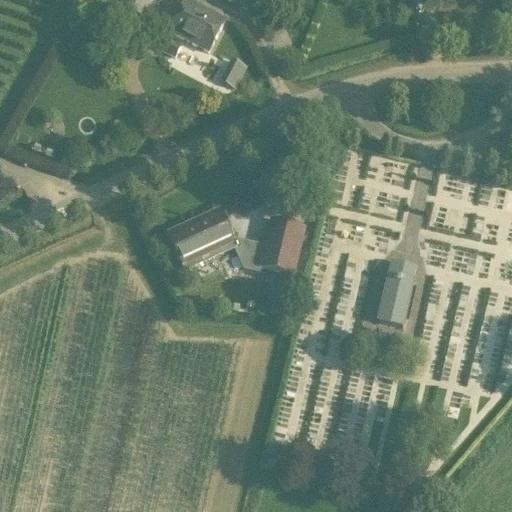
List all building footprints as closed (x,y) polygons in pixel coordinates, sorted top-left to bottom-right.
[(93,0),(89,10),(135,34),(140,23),(144,25),(157,0),(93,0)] [(168,36),(208,57),(225,24),(185,3),(168,36)] [(181,49),(166,41),(159,54),(174,62),(181,49)] [(222,85),(235,92),(246,71),(232,64),(222,85)] [(249,256),(283,263),(289,216),(259,209),(249,256)] [(181,269),(234,245),(219,213),(166,237),(181,269)] [(387,278),(386,278),(376,326),(403,333),(414,285),(417,271),(390,265),(387,278)] [(334,326),(331,351),(350,354),(352,329),(334,326)]
